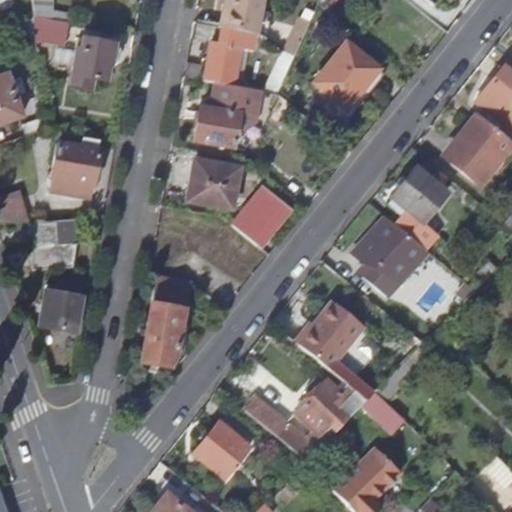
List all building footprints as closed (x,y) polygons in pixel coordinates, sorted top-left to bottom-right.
[(31,0),(33,18),(49,21),(50,0),(31,0)] [(262,0),(228,0),(223,30),(241,33),(256,35),(262,0)] [(316,7),(307,3),(301,17),(310,21),(316,7)] [(69,24),(49,21),(33,18),(34,36),(66,42),(69,24)] [(214,83),(234,86),(241,49),(251,51),(260,38),(256,35),(241,33),(223,30),(220,45),(211,44),(204,81),(214,83)] [(81,39),(73,86),(93,89),(94,80),(108,82),(112,63),(115,63),(118,45),(81,39)] [(312,84),(345,109),(376,70),(344,44),(312,84)] [(511,74),(503,67),(476,102),(511,131),(511,74)] [(0,85),(0,124),(22,117),(10,82),(0,85)] [(194,142),(232,149),(236,131),(243,133),(255,125),(260,92),(234,86),(214,83),(209,109),(199,107),(194,142)] [(511,145),(511,143),(473,113),(461,129),(466,133),(444,161),(478,188),(511,145)] [(341,164),(350,153),(329,136),(320,147),(341,164)] [(99,140),(82,137),(80,147),(56,142),(49,179),(52,180),(50,192),(74,197),(75,191),(89,193),(90,186),(92,186),(99,150),(97,150),(99,140)] [(192,182),(189,202),(232,209),(239,168),(238,167),(194,160),(191,181),(192,182)] [(447,178),(438,170),(429,180),(415,169),(390,199),(390,201),(387,205),(406,220),(410,216),(422,224),(446,193),(439,188),(447,178)] [(231,226),(257,247),(286,210),(260,189),(231,226)] [(87,200),(89,193),(75,191),(74,197),(87,200)] [(0,201),(0,225),(27,224),(24,196),(0,201)] [(502,222),(511,229),(511,213),(510,212),(502,222)] [(391,223),(384,217),(375,228),(382,233),(391,223)] [(79,220),(28,224),(31,274),(72,275),(79,220)] [(429,254),(391,223),(382,233),(375,228),(353,256),(365,266),(365,280),(390,301),(429,254)] [(479,285),(496,268),(489,260),(472,277),(479,285)] [(140,363),(170,368),(176,359),(189,284),(155,278),(140,363)] [(81,290),(55,286),(54,294),(43,292),(38,327),(74,333),(80,299),(81,290)] [(331,302),(296,345),(328,370),(363,328),(331,302)] [(416,349),(402,363),(412,373),(415,376),(430,360),(416,349)] [(412,373),(402,363),(373,393),(383,402),(412,373)] [(294,416),(310,429),(333,405),(342,395),(325,381),(294,416)] [(244,412),(305,460),(346,419),(333,405),(310,429),(308,436),(306,439),(255,398),(244,412)] [(191,455),(222,479),(247,447),(217,422),(191,455)] [(330,490),(351,511),(370,511),(378,505),(371,498),(396,472),(372,448),(330,490)] [(505,489),(511,482),(511,471),(496,456),(483,468),(505,489)] [(189,511),(167,494),(152,511),(189,511)]
